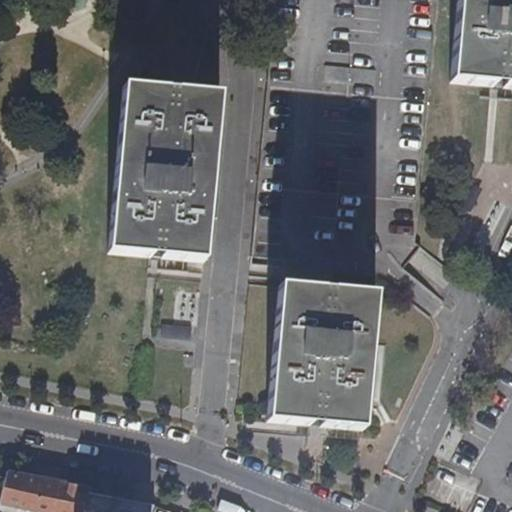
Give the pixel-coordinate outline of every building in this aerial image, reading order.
[(276,0),(258,195),(251,268),(412,283),(439,0),(276,0)] [(511,90),(511,0),(459,0),(458,13),(451,84),(509,90),(511,90)] [(221,100),(178,97),(176,122),(165,122),(167,95),(124,91),(108,257),(150,261),(153,234),(164,235),(162,259),(205,265),(221,100)] [(449,223),(447,234),(470,238),(471,227),(449,223)] [(446,242),(444,254),(466,257),(468,246),(446,242)] [(374,298),(331,294),(329,320),(318,319),(320,292),(278,288),(267,405),(265,425),(307,429),(310,400),(320,401),(318,430),(361,434),(374,298)] [(168,301),(166,312),(190,315),(191,304),(168,301)] [(187,335),(187,334),(189,323),(165,320),(163,331),(187,334),(187,335)] [(10,472),(2,505),(33,511),(34,511),(42,479),(10,472)] [(42,479),(34,511),(36,511),(53,511),(59,482),(47,480),(42,479)] [(84,511),(89,494),(90,494),(91,489),(59,482),(53,511),(84,511)] [(84,511),(153,511),(155,507),(154,507),(140,504),(90,494),(89,494),(84,511)]
